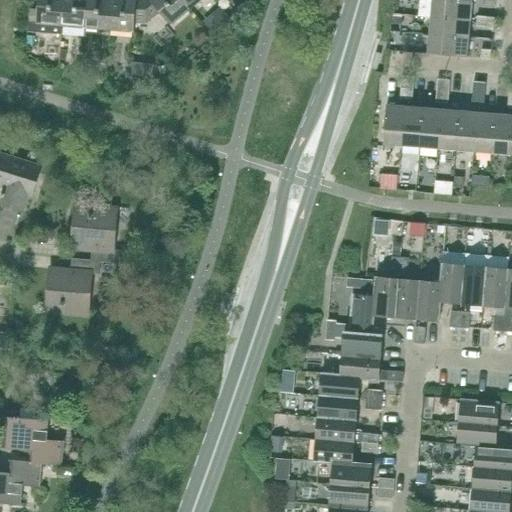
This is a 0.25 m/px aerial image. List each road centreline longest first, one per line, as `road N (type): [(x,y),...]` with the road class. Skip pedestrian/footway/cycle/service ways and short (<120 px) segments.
road 1 (tertiary): [(192,511),(283,247)]
road 2 (residential): [(401,511),(414,355),(511,363)]
road 3 (tertiary): [(324,114),(287,174),(283,247)]
road 4 (tertiary): [(283,247),(311,182),(324,114)]
